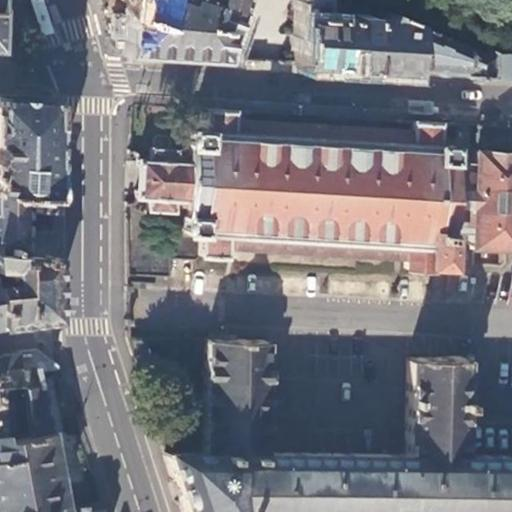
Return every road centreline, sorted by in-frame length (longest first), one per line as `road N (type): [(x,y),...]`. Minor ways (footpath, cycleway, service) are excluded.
road 1 (residential): [(139,511),(83,333),(83,108),(75,70)]
road 2 (residential): [(75,70),(511,95)]
